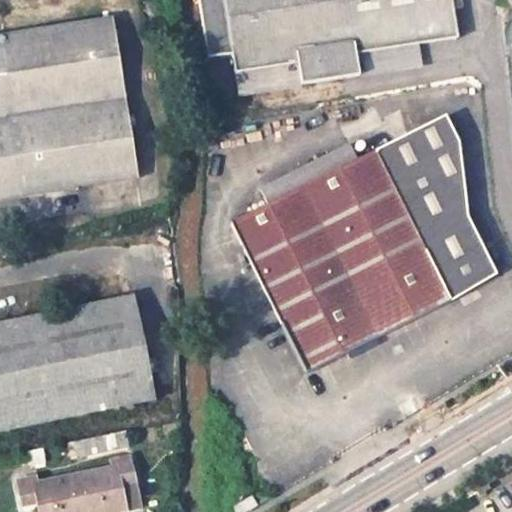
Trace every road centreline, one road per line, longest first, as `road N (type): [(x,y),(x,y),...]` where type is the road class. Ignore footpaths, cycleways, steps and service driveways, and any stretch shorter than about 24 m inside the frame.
road 1 (primary): [(511,400),(323,511)]
road 2 (primary): [(369,511),(511,425)]
